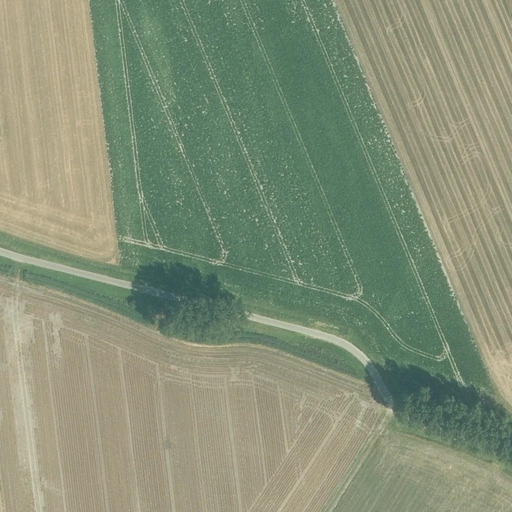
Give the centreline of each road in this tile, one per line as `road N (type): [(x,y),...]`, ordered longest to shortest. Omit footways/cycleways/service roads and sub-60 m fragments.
road 1 (unclassified): [(511,459),(403,414),(360,356),(333,339),(0,252)]
road 2 (track): [(327,511),(394,406)]
